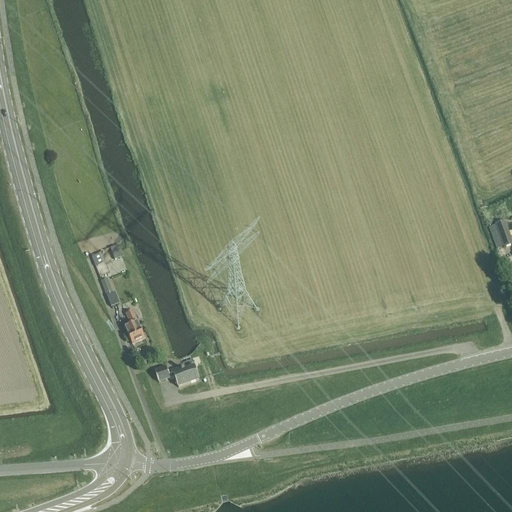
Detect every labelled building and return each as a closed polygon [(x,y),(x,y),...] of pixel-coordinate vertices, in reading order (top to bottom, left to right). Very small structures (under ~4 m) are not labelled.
[(496,226),(504,249),(511,245),(511,241),(505,222),(496,226)] [(115,261),(120,259),(116,248),(110,250),(115,261)] [(107,280),(101,283),(107,297),(111,309),(117,306),(107,280)] [(133,313),(126,316),(131,327),(125,330),(132,346),(145,340),(139,328),(140,328),(138,324),(133,313)] [(185,372),(185,371),(182,372),(181,369),(168,374),(166,368),(155,372),(159,384),(175,379),(178,389),(199,382),(195,369),(185,372)]
